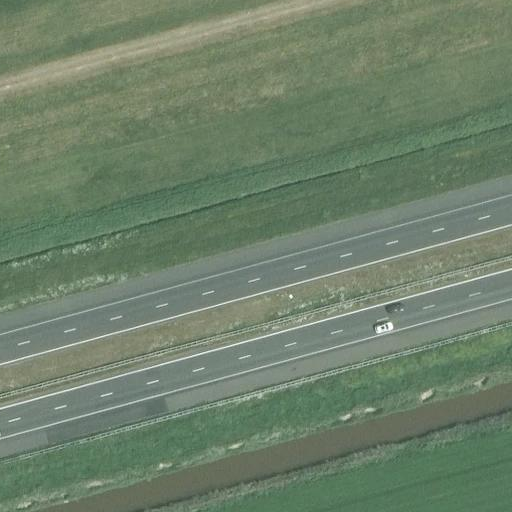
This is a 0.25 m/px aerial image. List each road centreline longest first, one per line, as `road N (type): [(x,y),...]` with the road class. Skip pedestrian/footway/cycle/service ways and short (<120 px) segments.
road 1 (motorway): [(0,424),(511,284)]
road 2 (motorway): [(511,211),(0,350)]
road 3 (track): [(0,83),(307,0)]
